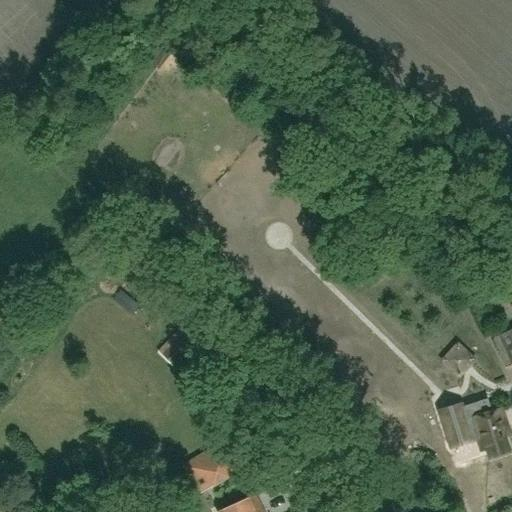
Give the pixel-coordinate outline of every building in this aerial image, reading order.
[(156,353),(172,369),(200,340),(184,324),(156,353)] [(511,330),(495,338),(511,375),(511,374),(511,330)] [(503,435),(508,433),(501,408),(472,416),(482,450),(487,448),(490,456),(507,451),(503,435)] [(200,490),(242,467),(225,440),(184,463),(200,490)] [(305,441),(262,461),(271,480),(314,460),(305,441)] [(217,511),(263,511),(255,493),(217,511)]
